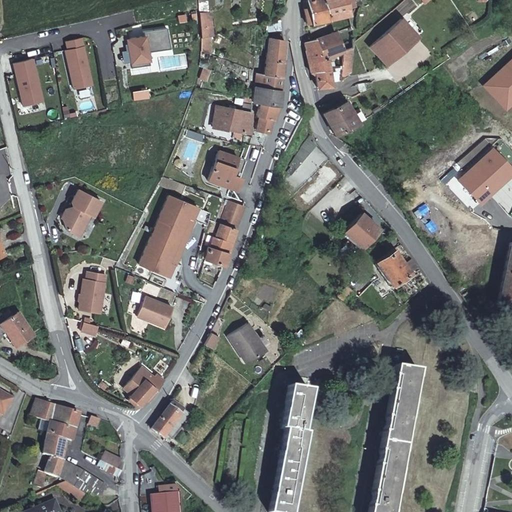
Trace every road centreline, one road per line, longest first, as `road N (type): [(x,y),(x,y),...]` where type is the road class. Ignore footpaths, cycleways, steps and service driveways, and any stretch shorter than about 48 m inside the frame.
road 1 (residential): [(292,36),(281,112),(236,250),(187,353),(133,431)]
road 2 (residential): [(72,401),(0,83)]
road 3 (residential): [(292,36),(320,138),(439,282)]
road 4 (residential): [(253,511),(278,385),(389,327)]
road 5 (residential): [(358,511),(389,327)]
road 6 (residential): [(439,282),(511,390)]
road 7 (residential): [(466,511),(483,426),(511,397)]
road 8 (residential): [(225,511),(133,431)]
